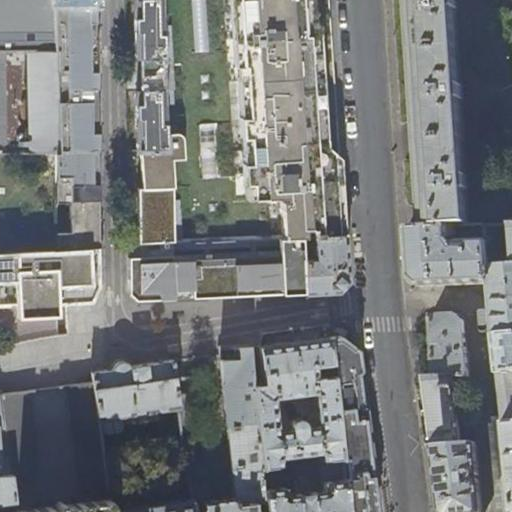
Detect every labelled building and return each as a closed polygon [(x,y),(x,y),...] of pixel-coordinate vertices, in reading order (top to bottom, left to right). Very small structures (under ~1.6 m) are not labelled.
[(0,0),(0,51),(53,52),(53,48),(53,32),(53,21),(53,3),(52,0),(0,0)] [(164,74),(162,0),(132,0),(133,21),(134,61),(124,61),(124,76),(153,75),(164,74)] [(162,0),(164,74),(166,133),(177,133),(182,140),(183,160),(168,161),(169,187),(171,241),(283,236),(301,236),(312,235),(343,234),(342,216),(341,196),(327,0),(162,0)] [(405,0),(413,124),(413,135),(414,149),(415,160),(419,209),(420,218),(421,229),(456,227),(471,226),(468,190),(472,189),(471,175),(467,175),(462,99),(466,99),(465,84),(461,84),(456,7),(460,7),(459,0),(405,0)] [(94,3),(53,3),(53,21),(62,21),(62,31),(53,32),(53,48),(95,48),(94,26),(94,3)] [(95,48),(53,48),(53,52),(54,67),(64,67),(64,78),(54,79),(54,99),(95,99),(95,75),(95,48)] [(0,151),(54,151),(54,135),(54,115),(54,99),(54,79),(54,67),(53,52),(0,51),(0,151)] [(164,74),(153,75),(124,76),(124,92),(134,92),(134,113),(135,151),(139,151),(166,151),(166,133),(164,74)] [(95,99),(54,99),(54,115),(65,114),(66,117),(65,120),(68,120),(68,135),(54,135),(54,151),(96,148),(96,124),(95,99)] [(166,151),(139,151),(139,170),(140,188),(169,187),(168,161),(183,160),(182,140),(177,133),(166,133),(166,151)] [(96,148),(54,151),(55,169),(67,168),(67,182),(55,182),(55,199),(97,198),(97,173),(96,148)] [(55,169),(54,151),(0,151),(0,253),(55,252),(55,250),(55,231),(55,218),(55,199),(55,182),(55,169)] [(171,241),(169,187),(140,188),(136,188),(136,215),(136,242),(161,242),(171,241)] [(97,198),(55,199),(55,218),(68,218),(69,230),(55,231),(55,250),(98,248),(97,222),(97,198)] [(511,224),(511,225),(511,262),(496,264),(493,225),(485,225),(486,241),(490,284),(491,299),(495,335),(511,333),(511,224)] [(456,227),(421,229),(408,229),(409,255),(411,276),(422,286),(456,285),(490,284),(486,241),(459,243),(456,246),(453,243),(457,237),(456,227)] [(345,258),(343,234),(312,235),(313,258),(302,259),(304,292),(321,291),(336,290),(346,279),(345,258)] [(304,292),(301,236),(283,236),(284,255),(232,257),(232,295),(268,293),(304,292)] [(171,241),(161,242),(136,242),(136,257),(127,257),(127,269),(127,293),(135,300),(173,298),(172,260),(171,241)] [(0,253),(0,308),(16,307),(17,319),(57,317),(57,305),(65,305),(91,303),(91,302),(98,285),(98,269),(98,248),(55,250),(55,252),(0,253)] [(232,257),(172,260),(173,298),(202,297),(232,295),(232,257)] [(435,378),(454,377),(469,376),(466,343),(464,322),(456,315),(433,316),(434,342),(435,378)] [(511,333),(495,335),(496,350),(499,374),(511,372),(511,333)] [(292,341),(260,346),(260,347),(258,347),(262,383),(253,385),(262,465),(278,464),(279,458),(320,451),(321,458),(340,456),(331,375),(324,376),(324,374),(313,376),(312,363),(329,361),(328,336),(292,341)] [(359,388),(355,349),(337,336),(328,336),(329,361),(331,375),(340,456),(343,479),(346,511),(375,511),(371,480),(359,388)] [(237,348),(238,359),(219,360),(221,379),(234,497),(210,500),(207,482),(188,485),(190,497),(191,511),(266,511),(264,489),(262,465),(253,385),(249,347),(237,348)] [(122,416),(178,408),(175,390),(174,381),(174,379),(171,362),(171,361),(130,366),(128,364),(127,363),(125,362),(123,361),(119,361),(117,362),(115,363),(112,367),(112,369),(91,372),(93,384),(98,418),(101,418),(103,432),(105,435),(107,436),(120,434),(122,433),(123,432),(124,431),(124,429),(122,416)] [(511,372),(499,374),(500,388),(504,424),(511,423),(511,372)] [(214,379),(213,373),(174,379),(174,381),(214,379)] [(460,446),(454,377),(435,378),(423,379),(427,414),(432,448),(460,446)] [(93,384),(66,387),(83,490),(91,488),(93,500),(109,498),(101,440),(98,418),(93,384)] [(175,390),(178,408),(181,433),(199,430),(195,398),(190,393),(182,394),(181,389),(175,390)] [(36,467),(26,392),(0,395),(0,399),(11,476),(11,482),(36,477),(34,467),(36,467)] [(107,485),(107,488),(125,485),(118,438),(101,440),(107,485)] [(476,445),(460,446),(432,448),(432,454),(440,510),(440,511),(441,511),(482,511),(480,482),(476,445)] [(11,476),(0,476),(0,504),(14,502),(11,482),(11,476)] [(281,486),(264,489),(266,511),(346,511),(343,479),(320,483),(320,491),(307,493),(306,487),(293,489),(294,494),(282,495),(281,486)] [(191,511),(190,497),(110,508),(110,511),(191,511)] [(15,511),(110,511),(110,508),(109,498),(93,500),(60,505),(60,501),(56,502),(56,505),(15,511)]
